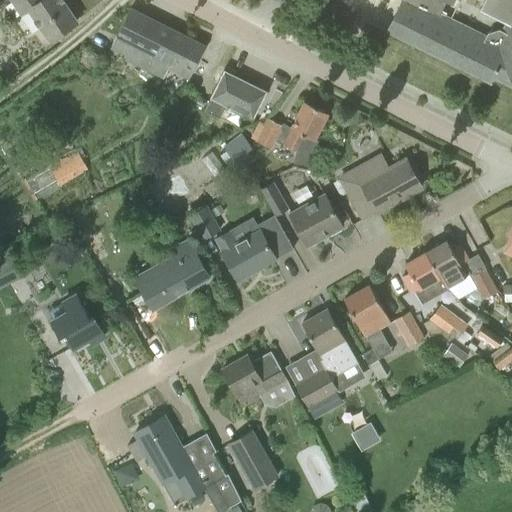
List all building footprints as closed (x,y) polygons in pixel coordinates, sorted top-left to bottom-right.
[(51,40),(61,33),(77,22),(62,0),(12,0),(22,14),(30,9),(51,40)] [(511,0),(484,0),(479,11),(507,24),(503,31),(499,29),(488,33),(486,37),(451,19),(459,0),(404,0),(404,1),(403,1),(388,30),(490,81),(493,76),(511,85),(511,0)] [(206,46),(205,46),(131,8),(117,36),(118,36),(110,51),(164,78),(171,64),(192,74),(206,46)] [(225,70),(216,88),(211,98),(205,110),(220,118),(226,106),(254,119),(268,91),(225,70)] [(328,113),(305,101),(292,128),(283,123),(282,126),(269,119),(258,140),(272,148),(276,141),(297,152),(295,161),(309,164),(320,142),(315,139),(328,113)] [(195,108),(175,147),(186,153),(206,113),(195,108)] [(253,158),(248,151),(234,133),(221,142),(238,166),(240,168),(253,158)] [(26,180),(38,200),(62,187),(61,185),(86,170),(75,151),(26,180)] [(340,179),(363,220),(422,187),(406,160),(388,169),(381,156),(340,179)] [(274,214),(287,207),(274,183),(261,190),(274,214)] [(290,214),(308,245),(343,226),(325,194),(290,214)] [(189,214),(203,239),(222,229),(208,203),(189,214)] [(238,279),(276,258),(261,230),(237,244),(230,231),(216,239),(223,251),(222,252),(238,279)] [(469,260),(460,244),(452,249),(448,240),(427,252),(440,276),(469,260)] [(137,277),(154,307),(208,277),(188,241),(174,249),(177,255),(137,277)] [(440,276),(427,252),(406,264),(410,272),(403,276),(412,292),(440,276)] [(484,299),(498,291),(486,269),(472,277),(484,299)] [(391,322),(370,285),(345,299),(360,326),(360,325),(373,348),(387,340),(381,328),(391,322)] [(67,335),(73,345),(74,347),(91,338),(93,342),(105,335),(94,316),(90,318),(77,295),(64,302),(69,310),(53,320),(63,337),(67,335)] [(430,318),(431,319),(450,332),(460,318),(440,304),(430,318)] [(337,326),(327,309),(303,323),(325,362),(336,356),(341,366),(356,358),(350,347),(349,347),(337,326)] [(425,337),(419,326),(410,310),(394,319),(410,346),(425,337)] [(477,332),(498,346),(505,336),(484,322),(477,332)] [(443,355),(460,366),(471,351),(454,339),(443,355)] [(511,345),(495,358),(501,367),(511,359),(511,345)] [(244,406),(286,382),(288,381),(271,351),(251,362),(247,354),(223,368),(244,406)] [(338,388),(325,365),(295,382),(308,405),(338,388)] [(192,465),(164,416),(136,432),(139,439),(128,445),(137,461),(149,455),(164,483),(175,503),(187,497),(213,482),(227,508),(242,500),(228,473),(226,474),(214,452),(192,465)] [(100,446),(116,438),(106,418),(90,425),(100,446)] [(360,448),(380,439),(372,420),(351,430),(360,448)] [(252,430),(229,443),(254,489),(278,476),(252,430)] [(220,511),(243,511),(238,502),(220,511)]
